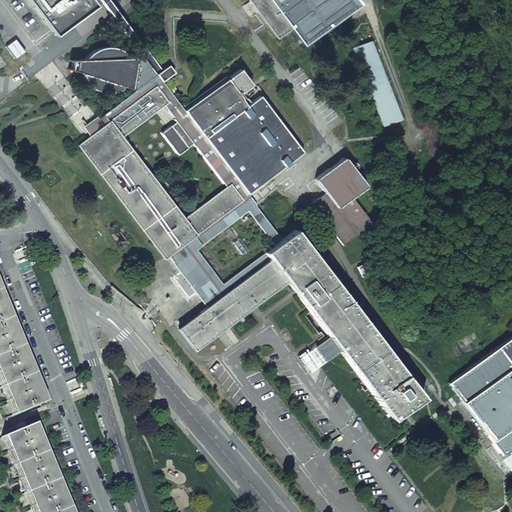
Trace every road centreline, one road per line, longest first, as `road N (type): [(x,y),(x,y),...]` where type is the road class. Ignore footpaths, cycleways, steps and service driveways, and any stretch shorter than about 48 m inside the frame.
road 1 (residential): [(0,241),(108,511)]
road 2 (tertiary): [(272,511),(123,335)]
road 3 (tertiary): [(79,317),(139,511)]
